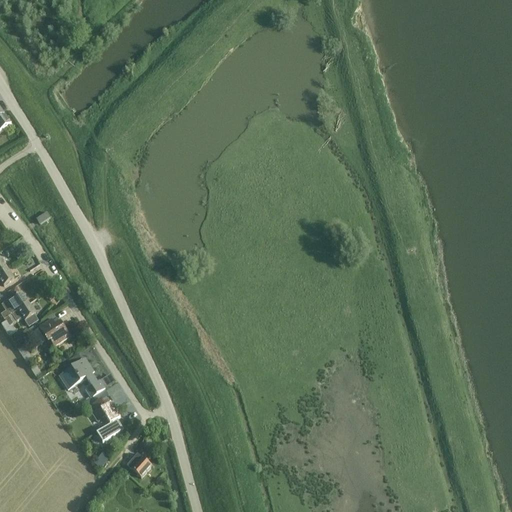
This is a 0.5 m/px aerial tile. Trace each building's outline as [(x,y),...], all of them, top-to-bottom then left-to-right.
[(3,113),(0,109),(0,133),(11,125),(3,113)] [(39,226),(51,219),(47,213),(36,221),(39,226)] [(0,276),(8,271),(1,260),(0,260),(0,276)] [(8,271),(0,276),(0,284),(3,288),(14,281),(9,272),(8,271)] [(6,312),(0,316),(4,321),(11,316),(12,316),(18,312),(19,311),(29,305),(22,295),(13,301),(11,299),(3,304),(3,305),(2,306),(5,311),(6,312)] [(5,322),(1,325),(4,331),(9,338),(11,336),(16,333),(12,326),(17,323),(22,319),(23,319),(24,322),(29,329),(38,322),(35,316),(36,315),(35,315),(29,305),(19,311),(18,312),(12,316),(11,316),(4,321),(5,322)] [(52,323),(40,332),(46,342),(48,345),(51,344),(54,349),(69,339),(63,329),(58,332),(54,327),(52,323)] [(26,330),(22,336),(24,341),(30,333),(26,330)] [(64,355),(58,359),(61,365),(68,360),(64,355)] [(97,384),(83,362),(59,378),(68,392),(86,380),(90,388),(85,391),(90,400),(105,391),(99,382),(97,384)] [(95,399),(85,405),(86,405),(86,406),(88,409),(97,424),(105,418),(110,426),(97,435),(102,443),(123,431),(116,422),(120,419),(111,405),(105,408),(101,401),(97,403),(95,399)] [(142,480),(152,468),(137,455),(127,467),(142,480)]
